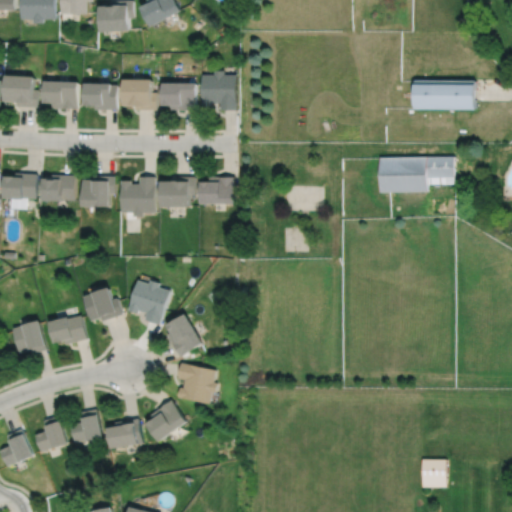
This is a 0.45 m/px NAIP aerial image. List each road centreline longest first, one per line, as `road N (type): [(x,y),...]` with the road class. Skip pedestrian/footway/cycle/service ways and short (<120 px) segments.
road 1 (residential): [(237,143),(0,137)]
road 2 (residential): [(128,368),(0,402)]
